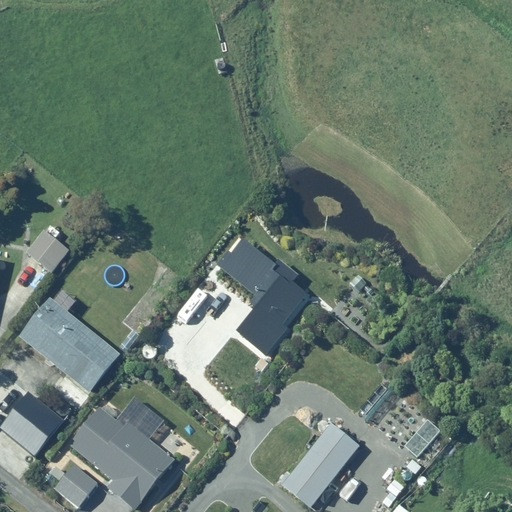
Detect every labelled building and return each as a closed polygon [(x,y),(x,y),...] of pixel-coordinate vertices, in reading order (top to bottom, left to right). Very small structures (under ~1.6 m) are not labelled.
[(54,222),(27,253),(54,276),(80,245),(54,222)] [(54,299),(21,338),(66,376),(53,391),(73,408),(86,392),(90,396),(123,357),(54,299)] [(134,401),(117,422),(101,409),(71,446),(115,482),(109,490),(135,511),(176,462),(150,441),(164,425),(134,401)] [(362,445),(334,424),(293,476),(288,473),(279,485),(312,510),(329,488),(335,492),(338,487),(333,483),(362,445)] [(101,485),(75,466),(56,490),(82,509),(101,485)] [(391,492),(383,503),(391,508),(406,487),(395,479),(387,489),(391,492)]
